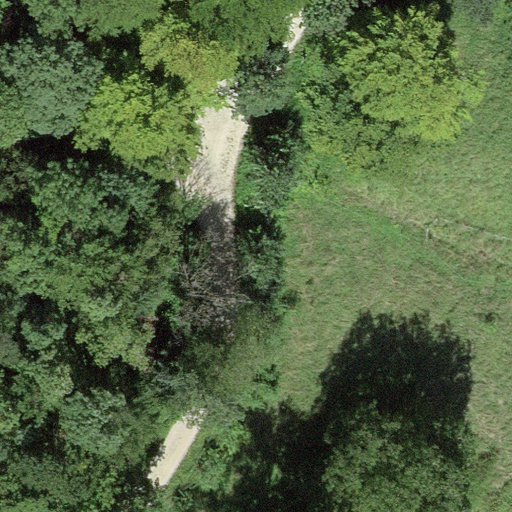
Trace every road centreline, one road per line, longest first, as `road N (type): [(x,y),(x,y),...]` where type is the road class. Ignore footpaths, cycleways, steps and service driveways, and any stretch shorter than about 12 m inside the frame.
road 1 (track): [(121,511),(158,462),(203,367),(208,278),(194,171),(296,0)]
road 2 (track): [(0,138),(113,123),(194,171)]
